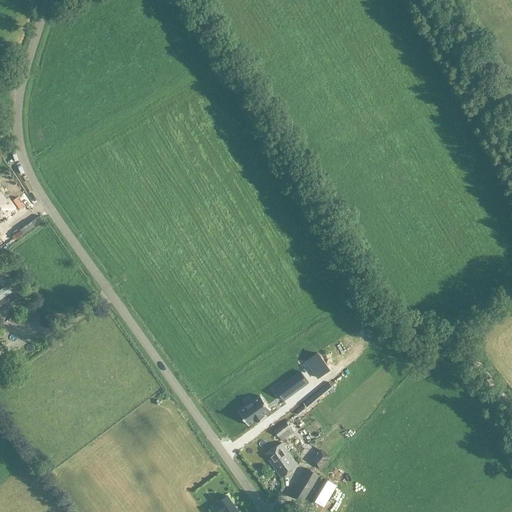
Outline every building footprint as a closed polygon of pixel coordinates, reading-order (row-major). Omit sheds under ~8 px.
[(0,187),(0,218),(15,208),(8,198),(7,198),(0,187)] [(0,289),(0,300),(13,292),(7,285),(0,289)] [(14,291),(13,292),(0,300),(0,319),(8,313),(18,306),(22,303),(14,291)] [(18,306),(8,313),(14,322),(24,315),(18,306)] [(23,322),(8,328),(12,340),(27,334),(23,322)] [(368,345),(368,346),(362,350),(366,356),(383,346),(378,338),(368,345)] [(317,353),(306,361),(318,378),(329,370),(317,353)] [(276,389),(284,399),(308,382),(301,371),(276,389)] [(329,382),(303,403),(308,408),(333,387),(329,382)] [(257,422),(265,416),(263,414),(270,409),(260,396),(239,411),(249,425),(255,420),(257,422)] [(303,405),(296,411),(299,415),(306,409),(303,405)] [(331,454),(355,427),(346,420),(323,446),(331,454)] [(294,431),(286,422),(274,431),(282,441),(294,431)] [(281,477),(298,465),(282,443),(265,455),(281,477)] [(330,456),(320,448),(309,462),(320,470),(330,456)] [(303,501),(319,475),(307,468),(292,494),(303,501)] [(336,485),(325,479),(313,500),(324,506),(336,485)] [(238,511),(228,496),(217,503),(218,504),(213,507),(216,511),(238,511)]
